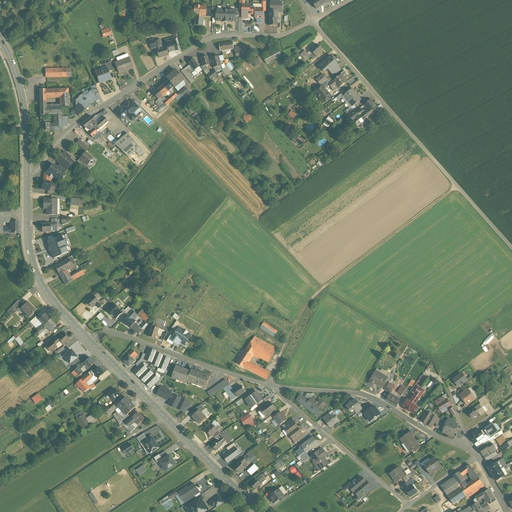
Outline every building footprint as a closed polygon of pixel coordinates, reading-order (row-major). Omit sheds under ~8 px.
[(315,0),(312,2),(317,10),(330,2),(329,1),(328,0),(315,0)] [(282,2),(271,2),(270,11),(270,12),(274,12),(278,12),(278,13),(282,13),(282,2)] [(245,5),(244,5),(243,5),(243,9),(242,9),(242,19),(248,19),(248,15),(252,16),(253,8),(253,7),(249,7),(249,5),(245,5)] [(128,6),(118,10),(120,16),(130,12),(128,6)] [(206,7),(195,7),(195,15),(196,15),(203,16),(205,16),(206,7)] [(262,8),(253,8),(252,16),(256,16),(256,18),(257,19),(258,19),(257,22),(263,23),(263,11),(263,9),(262,9),(262,8)] [(229,11),(223,11),(223,10),(217,10),(216,10),(216,16),(216,21),(222,21),(222,22),(229,22),(235,22),(235,17),(236,10),(235,10),(229,10),(229,11)] [(274,18),(270,17),(270,18),(269,26),(277,26),(278,13),(278,12),(274,12),(274,18)] [(203,18),(195,18),(195,26),(203,27),(203,18)] [(110,28),(101,31),(103,38),(112,34),(110,28)] [(175,38),(164,40),(167,48),(169,55),(168,53),(178,50),(177,46),(175,38)] [(160,41),(155,42),(154,40),(149,41),(151,48),(156,47),(160,46),(161,45),(160,41)] [(227,44),(219,45),(220,51),(222,51),(227,50),(233,49),(232,43),(229,43),(228,42),(226,42),(227,44)] [(316,45),(310,51),(313,55),(316,58),(323,52),(316,45)] [(161,50),(157,51),(159,58),(169,55),(167,48),(161,50)] [(241,48),(234,50),(235,53),(236,58),(243,56),(241,48)] [(278,50),(263,58),(266,65),(282,57),(278,50)] [(207,57),(201,58),(203,67),(204,66),(209,65),(207,57)] [(218,57),(211,59),(215,71),(222,69),(220,62),(218,57)] [(331,57),(323,64),(319,67),(322,70),(324,73),(328,70),(331,73),(337,67),(338,66),(335,62),(331,57)] [(117,62),(114,63),(117,70),(118,73),(127,70),(133,68),(129,58),(128,58),(117,62)] [(259,58),(252,62),(254,67),(261,63),(259,58)] [(199,67),(193,60),(188,63),(194,71),(199,67)] [(225,62),(232,71),(235,69),(227,60),(225,62)] [(110,62),(104,64),(106,68),(106,70),(107,70),(108,72),(113,70),(110,62)] [(203,67),(200,67),(207,76),(210,74),(207,70),(204,66),(203,67)] [(199,67),(194,71),(195,72),(189,76),(192,79),(202,71),(199,67)] [(340,70),(337,67),(331,73),(333,76),(340,70)] [(106,68),(95,73),(99,84),(110,79),(108,72),(107,70),(106,70),(106,68)] [(227,77),(230,74),(226,68),(222,70),(227,77)] [(244,73),(240,68),(236,70),(240,76),(244,73)] [(70,69),(50,69),(51,78),(70,78),(70,69)] [(175,70),(166,78),(169,81),(174,87),(175,88),(184,80),(175,70)] [(189,76),(184,70),(181,72),(191,84),(194,82),(192,79),(189,76)] [(210,74),(207,76),(211,81),(217,76),(213,71),(210,74)] [(327,80),(323,74),(316,80),(320,85),(327,80)] [(342,75),(334,82),(339,88),(339,89),(347,82),(342,75)] [(169,81),(163,86),(168,92),(170,90),(172,89),(174,87),(169,81)] [(324,82),(321,85),(322,86),(322,87),(323,87),(325,90),(330,86),(329,85),(326,81),(324,82)] [(329,85),(330,86),(334,92),(339,88),(334,82),(329,85)] [(95,95),(99,92),(95,86),(90,87),(91,90),(92,90),(95,95)] [(168,92),(163,86),(157,91),(163,97),(166,94),(168,92)] [(323,87),(322,87),(322,86),(318,89),(319,90),(315,93),(320,100),(321,99),(323,101),(326,99),(327,100),(331,98),(325,90),(323,87)] [(186,88),(180,93),(180,94),(183,97),(189,92),(186,88)] [(44,90),(39,91),(39,99),(45,99),(60,98),(60,94),(60,90),(44,90)] [(91,90),(84,95),(91,104),(92,106),(99,100),(95,95),(92,90),(91,90)] [(353,90),(344,96),(348,102),(357,95),(353,90)] [(163,97),(157,91),(153,94),(158,100),(160,99),(163,97)] [(60,94),(60,98),(60,107),(61,107),(69,107),(68,94),(60,94)] [(87,107),(91,104),(84,95),(83,94),(75,100),(76,109),(73,111),(77,116),(84,110),(83,109),(87,106),(87,107)] [(357,95),(348,102),(352,108),(361,101),(357,95)] [(169,98),(163,103),(164,104),(166,106),(173,101),(170,97),(169,98)] [(133,114),(135,112),(139,108),(132,101),(122,110),(127,115),(133,122),(137,118),(133,114)] [(371,101),(364,106),(365,108),(367,110),(374,105),(371,101)] [(45,102),(40,103),(40,116),(45,116),(50,115),(50,107),(45,107),(45,102)] [(374,105),(367,110),(371,115),(377,110),(374,105)] [(60,107),(50,107),(50,115),(54,115),(61,114),(61,107),(60,107)] [(121,120),(127,115),(122,110),(121,108),(115,114),(121,120)] [(361,111),(357,114),(359,116),(367,110),(365,108),(361,111)] [(110,118),(105,110),(97,116),(100,120),(103,118),(105,121),(110,118)] [(359,116),(355,120),(356,122),(358,124),(362,120),(365,124),(368,121),(366,119),(371,115),(367,110),(359,116)] [(288,116),(293,120),(296,115),(291,112),(288,116)] [(356,112),(348,118),(352,122),(355,120),(359,116),(357,114),(356,112)] [(61,116),(54,117),(54,124),(54,131),(62,131),(62,120),(61,116)] [(96,124),(91,117),(87,121),(90,125),(93,128),(97,125),(96,124)] [(100,120),(96,124),(97,125),(93,128),(96,132),(97,131),(106,122),(105,121),(103,118),(100,120)] [(333,121),(328,118),(323,125),(328,129),(333,121)] [(87,121),(81,125),(85,129),(90,125),(87,121)] [(106,122),(97,131),(98,132),(107,123),(106,122)] [(90,125),(85,129),(88,133),(91,130),(93,128),(90,125)] [(133,140),(127,134),(115,145),(129,158),(133,154),(139,148),(136,144),(133,140)] [(89,148),(79,140),(76,144),(86,152),(89,148)] [(92,159),(84,153),(79,159),(79,160),(84,164),(87,166),(92,159)] [(68,159),(62,154),(60,157),(61,157),(60,158),(59,158),(56,161),(60,164),(66,169),(72,162),(68,159)] [(142,161),(133,154),(129,158),(138,166),(142,161)] [(51,169),(50,170),(49,169),(47,172),(53,177),(58,181),(64,174),(62,173),(57,169),(53,166),(52,166),(51,167),(51,169)] [(53,177),(47,172),(46,171),(44,174),(51,180),(53,177)] [(91,185),(95,180),(90,176),(86,180),(91,185)] [(51,183),(42,181),(41,190),(48,191),(49,191),(51,183)] [(51,200),(43,200),(43,209),(47,209),(47,215),(56,215),(59,215),(59,200),(58,200),(51,200)] [(10,208),(0,208),(0,219),(1,220),(1,218),(10,218),(10,208)] [(19,233),(19,222),(10,223),(10,229),(10,233),(19,233)] [(49,224),(41,225),(42,233),(50,232),(50,228),(49,224)] [(53,259),(60,256),(60,255),(67,252),(66,248),(68,247),(65,240),(63,241),(61,237),(54,240),(53,239),(46,241),(53,259)] [(68,259),(54,267),(58,274),(65,270),(72,266),(68,259)] [(65,270),(58,274),(65,286),(72,281),(71,280),(65,270)] [(99,303),(94,296),(87,302),(91,306),(92,304),(94,307),(99,303)] [(18,301),(12,307),(16,311),(18,312),(20,310),(24,306),(18,301)] [(35,311),(27,303),(24,306),(20,310),(29,319),(33,315),(33,314),(35,311)] [(114,305),(107,311),(113,317),(120,310),(114,305)] [(12,307),(6,313),(10,317),(16,311),(12,307)] [(150,316),(140,308),(136,313),(146,321),(150,316)] [(120,310),(113,317),(116,320),(118,318),(122,313),(121,312),(120,310)] [(122,321),(128,314),(123,310),(121,312),(122,313),(118,318),(122,321)] [(132,311),(123,320),(128,325),(132,322),(137,316),(132,311)] [(100,321),(105,316),(101,312),(96,317),(100,321)] [(50,320),(44,314),(39,319),(38,320),(44,326),(50,320)] [(37,317),(30,323),(33,325),(34,324),(38,320),(39,319),(37,317)] [(165,323),(155,319),(153,326),(159,329),(163,330),(165,323)] [(44,326),(38,320),(34,324),(40,331),(44,326)] [(40,331),(38,333),(41,337),(43,338),(49,332),(51,333),(54,330),(53,328),(55,326),(50,320),(44,326),(40,331)] [(139,329),(134,324),(131,327),(139,334),(148,325),(146,323),(145,322),(139,329)] [(278,332),(264,322),(260,328),(274,337),(275,336),(277,333),(278,332)] [(153,326),(152,326),(149,336),(159,340),(160,336),(157,335),(159,329),(153,326)] [(183,330),(180,328),(173,337),(176,339),(174,343),(179,346),(181,343),(184,346),(191,336),(187,334),(188,333),(184,330),(183,330)] [(69,340),(63,333),(57,339),(59,342),(64,346),(67,343),(66,342),(69,340)] [(487,344),(487,345),(494,338),(493,338),(495,336),(492,334),(491,336),(490,335),(484,342),(483,344),(485,346),(487,344)] [(256,335),(246,351),(252,356),(253,354),(258,346),(261,341),(263,338),(256,335)] [(173,337),(171,336),(167,342),(172,346),(174,343),(176,339),(173,337)] [(17,337),(14,340),(20,346),(23,344),(17,337)] [(47,345),(46,347),(50,352),(56,347),(55,345),(59,342),(57,339),(57,338),(52,342),(47,345)] [(271,346),(261,341),(258,346),(268,352),(271,346)] [(268,352),(258,346),(253,354),(258,357),(260,358),(267,361),(269,363),(276,349),(271,346),(268,352)] [(63,347),(55,353),(57,356),(58,356),(65,350),(63,347)] [(145,360),(152,363),(156,353),(157,352),(149,349),(146,355),(144,360),(145,360)] [(67,353),(63,356),(69,364),(77,358),(71,350),(67,353)] [(133,350),(128,355),(129,357),(129,356),(132,359),(133,358),(136,355),(137,354),(133,350)] [(245,351),(237,363),(244,368),(248,363),(252,356),(246,351),(245,351)] [(163,356),(156,353),(152,363),(151,364),(158,367),(163,356)] [(129,357),(124,362),(129,367),(132,365),(133,363),(135,362),(132,359),(129,356),(129,357)] [(170,359),(163,356),(158,367),(158,368),(165,371),(167,366),(170,359)] [(95,364),(90,358),(84,363),(84,364),(86,365),(87,367),(89,369),(95,364)] [(270,374),(248,363),(244,368),(267,380),(270,374)] [(147,369),(142,364),(138,367),(133,372),(139,378),(139,377),(147,369)] [(191,372),(177,366),(172,378),(187,383),(187,382),(191,372)] [(78,368),(74,372),(77,374),(79,377),(83,373),(81,371),(78,368)] [(94,373),(93,374),(95,376),(98,379),(104,374),(99,368),(94,373)] [(139,378),(145,383),(153,374),(148,369),(147,369),(139,377),(139,378)] [(210,377),(192,370),(191,372),(187,382),(206,388),(210,377)] [(387,378),(375,371),(369,384),(373,386),(374,384),(382,388),(386,381),(387,378)] [(89,374),(82,380),(85,383),(90,379),(92,378),(89,374)] [(159,380),(159,379),(153,374),(145,383),(150,388),(155,383),(159,380)] [(463,377),(461,374),(453,380),(453,381),(454,380),(456,383),(455,383),(458,387),(464,383),(467,381),(466,380),(464,377),(463,377)] [(471,377),(466,380),(467,381),(464,383),(466,386),(473,380),(471,377)] [(82,380),(77,384),(80,387),(84,393),(90,389),(89,388),(85,383),(82,380)] [(226,381),(208,393),(211,398),(224,389),(229,385),(226,381)] [(234,391),(229,385),(224,389),(232,401),(238,397),(234,391)] [(416,385),(411,392),(415,395),(415,394),(420,398),(424,392),(416,385)] [(241,386),(234,391),(238,397),(245,393),(241,386)] [(390,394),(399,399),(402,396),(399,394),(402,390),(404,392),(406,389),(402,386),(397,393),(393,390),(391,393),(390,394)] [(171,393),(161,387),(157,395),(167,401),(169,398),(171,394),(171,393)] [(115,389),(107,395),(108,395),(110,398),(112,401),(114,400),(115,401),(118,399),(117,398),(120,396),(115,389)] [(475,399),(468,390),(467,390),(465,390),(464,391),(464,393),(459,396),(467,406),(475,399)] [(257,392),(251,396),(257,405),(263,401),(257,392)] [(399,399),(390,394),(389,397),(388,397),(389,397),(387,400),(397,406),(399,402),(398,402),(399,401),(398,401),(399,399)] [(415,395),(409,402),(414,405),(415,404),(420,398),(415,394),(415,395)] [(177,398),(174,396),(174,395),(171,399),(168,405),(176,409),(182,398),(181,398),(181,399),(178,397),(177,398)] [(301,395),(296,400),(300,405),(301,404),(300,404),(305,399),(301,395)] [(245,400),(251,409),(257,405),(251,396),(245,400)] [(485,396),(478,401),(480,404),(483,408),(489,403),(485,396)] [(443,397),(435,402),(437,406),(445,401),(443,397)] [(126,398),(117,406),(122,411),(130,403),(126,398)] [(185,401),(182,399),(182,398),(176,409),(184,413),(186,408),(188,405),(189,402),(186,400),(185,401)] [(305,399),(300,404),(301,404),(304,407),(306,406),(305,405),(309,401),(306,398),(305,399)] [(317,403),(316,402),(311,398),(309,401),(305,405),(306,406),(313,412),(313,413),(317,416),(324,408),(323,408),(326,405),(322,402),(319,405),(317,403)] [(451,405),(447,399),(445,401),(437,406),(440,412),(441,411),(446,408),(446,409),(451,405)] [(360,408),(355,400),(347,407),(349,410),(352,408),(355,412),(355,411),(360,408)] [(44,404),(42,401),(34,406),(36,410),(44,404)] [(409,402),(408,401),(403,406),(406,409),(410,413),(410,412),(413,414),(419,407),(415,404),(414,405),(409,402)] [(55,406),(53,403),(45,409),(48,412),(55,406)] [(130,403),(122,411),(126,416),(127,416),(128,415),(135,408),(130,403)] [(275,410),(271,403),(261,410),(266,417),(275,410)] [(483,408),(480,404),(474,408),(479,414),(478,415),(480,417),(485,413),(482,409),(483,408)] [(114,405),(105,413),(108,416),(117,407),(114,405)] [(362,410),(364,414),(372,409),(369,405),(362,410)] [(377,417),(380,415),(378,412),(376,409),(374,407),(372,409),(364,414),(365,415),(370,421),(370,422),(374,419),(375,420),(377,419),(377,417)] [(474,408),(467,413),(472,419),(478,415),(479,414),(474,408)] [(119,411),(113,415),(120,426),(126,422),(125,421),(124,418),(119,411)] [(201,413),(199,411),(198,413),(192,418),(199,425),(206,418),(201,413)] [(427,412),(424,417),(421,422),(426,425),(432,415),(427,412)] [(144,420),(138,413),(130,421),(133,424),(135,423),(138,426),(144,420)] [(287,420),(281,413),(274,418),(279,425),(287,420)] [(249,414),(241,420),(244,426),(252,420),(253,419),(249,414)] [(86,420),(83,415),(81,417),(86,426),(89,424),(86,420)] [(93,415),(86,420),(89,424),(90,424),(96,420),(93,415)] [(432,415),(426,425),(431,428),(434,423),(437,418),(432,415)] [(330,417),(325,420),(330,427),(338,421),(336,418),(333,420),(331,416),(330,417)] [(455,424),(448,421),(446,427),(455,431),(458,425),(455,424)] [(287,428),(285,429),(288,435),(298,428),(294,423),(293,423),(287,428)] [(211,425),(210,424),(207,427),(204,429),(206,431),(205,431),(211,437),(213,436),(217,431),(215,429),(211,425)] [(132,425),(130,428),(129,427),(126,429),(130,434),(135,429),(132,425)] [(492,425),(486,429),(484,431),(487,435),(489,438),(491,436),(497,432),(492,425)] [(455,431),(446,427),(443,433),(453,437),(455,431)] [(298,428),(288,435),(293,441),(295,439),(302,434),(298,428)] [(479,430),(469,437),(474,444),(484,437),(480,432),(479,430)] [(156,443),(160,447),(170,440),(163,431),(160,433),(164,438),(156,443)] [(233,439),(225,431),(223,432),(220,434),(219,435),(224,439),(226,441),(228,444),(233,439)] [(411,432),(400,440),(403,444),(405,443),(410,450),(413,448),(417,445),(418,445),(413,437),(414,436),(411,432)] [(143,434),(137,439),(140,444),(143,442),(147,440),(143,434)] [(511,440),(507,443),(503,436),(496,440),(500,448),(498,449),(501,453),(502,453),(502,452),(505,450),(505,451),(511,446),(511,440)] [(313,438),(301,447),(302,448),(306,453),(318,444),(316,441),(313,438)] [(148,441),(144,444),(147,448),(150,453),(151,453),(158,448),(156,444),(155,445),(154,443),(154,442),(152,439),(148,441)] [(220,443),(217,440),(211,446),(216,451),(222,446),(222,445),(220,443)] [(479,442),(474,445),(478,450),(483,447),(479,442)] [(483,447),(478,450),(486,462),(497,455),(495,451),(490,442),(483,447)] [(130,444),(122,449),(126,455),(129,452),(128,450),(132,447),(130,444)] [(234,444),(227,449),(229,452),(235,448),(236,447),(234,444)] [(235,448),(229,452),(223,456),(228,463),(239,454),(235,448)] [(300,449),(296,452),(300,457),(306,453),(302,448),(300,449)] [(322,449),(319,452),(319,451),(311,457),(318,467),(319,466),(321,470),(329,464),(323,456),(326,454),(322,449)] [(302,460),(300,461),(302,464),(310,459),(308,455),(302,460)] [(166,471),(176,465),(170,456),(163,460),(160,462),(166,471)] [(243,458),(239,462),(245,468),(249,464),(246,461),(243,458)] [(435,458),(423,466),(430,475),(434,472),(433,471),(440,466),(435,458)] [(496,463),(500,469),(506,465),(502,459),(496,463)] [(239,462),(233,468),(239,474),(245,468),(239,462)] [(283,467),(280,463),(274,467),(277,471),(283,467)] [(496,463),(488,468),(492,474),(500,469),(496,463)] [(139,476),(147,470),(143,465),(135,470),(139,476)] [(469,465),(465,468),(468,472),(470,475),(474,473),(469,465)] [(297,477),(300,476),(294,466),(289,468),(291,474),(294,472),(297,477)] [(403,473),(399,468),(390,474),(393,479),(393,478),(396,483),(402,478),(406,476),(404,473),(403,473)] [(500,469),(492,474),(496,482),(504,477),(500,469)] [(461,477),(458,473),(452,477),(453,478),(458,486),(464,481),(461,477)] [(477,478),(474,473),(470,475),(469,476),(472,481),(477,478)] [(262,476),(261,475),(256,480),(260,484),(265,479),(262,476)] [(361,477),(353,485),(349,488),(354,493),(354,492),(365,483),(365,482),(361,477)] [(458,486),(453,478),(441,487),(448,497),(460,489),(458,486)] [(467,485),(461,489),(465,496),(471,491),(482,484),(477,478),(472,481),(467,485)] [(255,479),(250,485),(255,490),(261,485),(260,484),(256,480),(255,479)] [(414,485),(411,480),(410,480),(406,483),(402,486),(410,498),(418,493),(413,486),(414,485)] [(464,481),(458,486),(460,489),(461,489),(467,485),(464,481)] [(351,482),(344,488),(346,491),(349,488),(353,485),(351,482)] [(365,483),(354,492),(358,497),(362,494),(371,487),(366,482),(365,482),(365,483)] [(194,484),(188,488),(187,487),(178,493),(185,503),(194,497),(193,496),(199,492),(197,488),(196,487),(196,488),(194,484)] [(482,484),(471,491),(473,495),(484,487),(482,484)] [(460,489),(448,497),(453,505),(466,496),(461,489),(460,489)] [(279,490),(269,497),(274,503),(280,499),(283,496),(279,490)] [(489,490),(476,498),(478,502),(482,499),(484,502),(485,502),(486,504),(494,499),(489,490)] [(175,491),(168,496),(171,499),(177,495),(175,491)] [(92,492),(89,494),(95,504),(98,502),(92,492)] [(287,494),(283,496),(280,499),(282,502),(289,497),(287,494)] [(358,497),(355,500),(357,502),(364,497),(362,494),(358,497)] [(216,508),(224,503),(220,497),(212,502),(214,505),(216,508)] [(205,511),(208,510),(201,500),(200,499),(196,502),(190,506),(192,509),(189,511),(205,511)] [(482,511),(481,510),(478,503),(471,507),(474,511),(482,511)]
